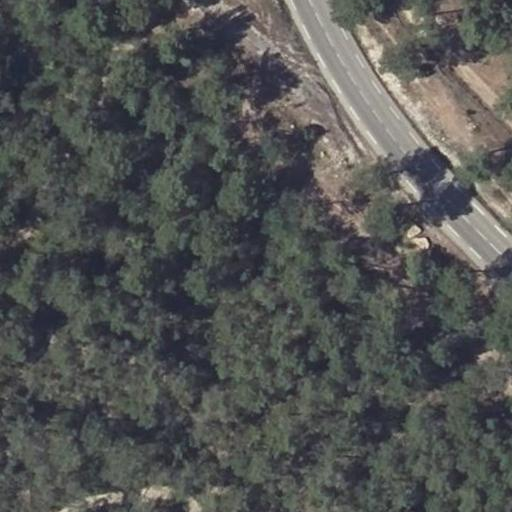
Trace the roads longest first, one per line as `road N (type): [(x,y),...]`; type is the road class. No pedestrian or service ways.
road 1 (track): [(511,374),(125,0)]
road 2 (primary): [(309,0),(349,73),(411,152),(511,255)]
road 3 (track): [(511,117),(415,20),(405,0)]
